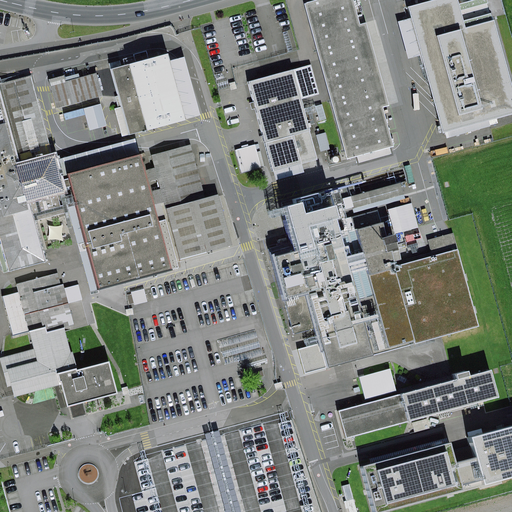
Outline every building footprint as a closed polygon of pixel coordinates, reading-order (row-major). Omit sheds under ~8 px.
[(309,0),(288,0),(297,38),(307,36),(307,39),(313,38),(304,1),(309,0)] [(315,0),(306,2),(348,158),(394,145),(384,107),(390,105),(367,22),(361,23),(355,0),(315,0)] [(428,0),(406,6),(440,134),(511,114),(511,102),(490,21),(462,28),(454,0),(428,0)] [(130,64),(147,129),(186,119),(168,54),(130,64)] [(112,69),(130,134),(147,129),(130,64),(112,69)] [(250,82),(274,169),(319,157),(295,70),(250,82)] [(50,86),(57,109),(101,97),(95,74),(50,86)] [(30,76),(0,83),(0,86),(21,163),(53,154),(30,76)] [(0,86),(0,235),(10,271),(47,261),(31,201),(63,192),(53,154),(21,163),(0,86)] [(67,118),(87,114),(90,128),(106,125),(102,103),(65,111),(67,118)] [(116,107),(124,134),(129,133),(121,106),(116,107)] [(319,135),(323,150),(331,148),(327,133),(319,135)] [(236,149),(242,171),(262,166),(256,143),(236,149)] [(165,202),(167,207),(205,197),(191,144),(152,155),(156,167),(147,169),(156,204),(165,202)] [(69,174),(99,288),(174,268),(147,169),(143,154),(69,174)] [(276,170),(277,177),(304,172),(303,165),(276,170)] [(330,368),(375,356),(342,233),(330,189),(295,199),(296,202),(286,205),(297,245),(271,252),(284,301),(310,294),(330,368)] [(181,260),(234,245),(220,193),(205,197),(167,207),(181,260)] [(395,233),(419,227),(412,202),(389,209),(395,233)] [(342,233),(375,356),(480,328),(455,233),(428,240),(432,255),(396,264),(395,260),(401,258),(395,234),(389,236),(385,221),(381,222),(378,210),(352,217),(355,229),(342,233)] [(45,327),(47,332),(67,327),(72,326),(58,273),(16,284),(19,292),(2,297),(13,335),(30,331),(45,327)] [(129,290),(130,301),(147,300),(146,289),(129,290)] [(7,369),(14,396),(62,383),(60,374),(78,369),(67,327),(47,332),(45,327),(30,331),(38,361),(7,369)] [(314,344),(295,350),(302,374),(321,368),(314,344)] [(69,408),(119,394),(110,361),(78,369),(60,374),(62,383),(69,408)] [(355,376),(362,404),(395,396),(388,368),(355,376)] [(395,396),(403,425),(497,401),(490,371),(395,396)] [(362,404),(335,412),(344,441),(403,425),(395,396),(362,404)] [(74,416),(85,412),(84,405),(72,408),(74,416)] [(511,426),(467,438),(481,486),(511,477),(511,426)] [(362,469),(374,511),(383,511),(464,490),(452,445),(362,469)] [(126,485),(133,511),(160,511),(152,478),(126,485)] [(347,511),(355,511),(348,484),(340,486),(347,511)]
